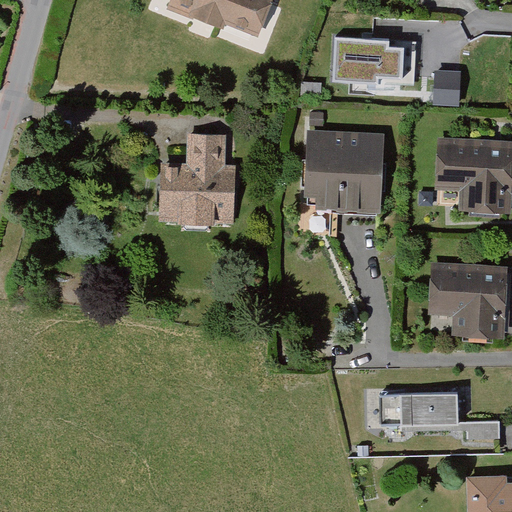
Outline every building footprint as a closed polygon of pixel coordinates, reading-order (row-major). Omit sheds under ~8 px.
[(185,0),(261,33),(276,0),(185,0)] [(416,41),(336,37),(334,80),(414,84),(416,41)] [(458,105),(460,71),(434,69),(432,104),(458,105)] [(382,120),(306,120),(306,201),(382,201),(382,120)] [(188,156),(164,156),(164,210),(235,210),(235,156),(221,156),(221,123),(188,123),(188,156)] [(511,196),(511,156),(511,144),(438,142),(437,194),(459,195),(458,214),(510,216),(511,196)] [(501,318),(502,270),(426,269),(425,317),(447,317),(447,341),(501,342),(501,318)] [(451,425),(450,399),(393,400),(394,434),(463,433),(463,443),(495,442),(495,431),(495,424),(451,425)] [(462,511),(511,511),(511,488),(500,489),(500,480),(462,481),(462,490),(462,511)]
